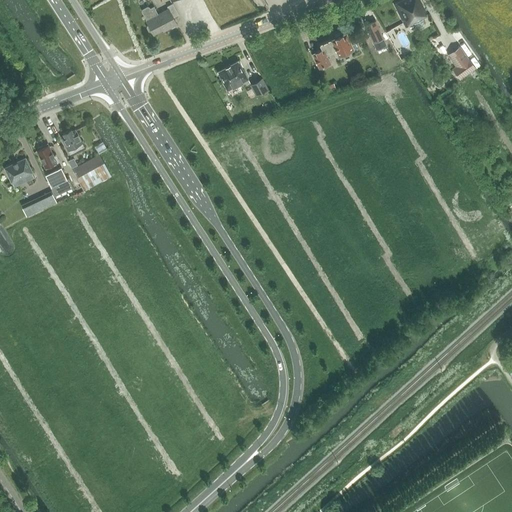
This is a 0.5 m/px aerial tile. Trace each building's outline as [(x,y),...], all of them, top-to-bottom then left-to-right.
[(422,28),(423,27),(424,24),(422,19),(427,16),(423,10),(424,9),(419,0),(403,0),(394,5),(405,27),(414,23),(417,27),(420,29),(422,28)] [(153,34),(167,26),(168,28),(177,24),(173,17),(179,14),(173,3),(167,6),(168,9),(158,14),(154,6),(150,8),(149,7),(147,6),(142,9),(142,11),(147,20),(146,20),(149,25),(147,26),(147,27),(149,33),(151,33),(153,32),(153,34)] [(375,20),(365,25),(373,43),(383,39),(375,20)] [(331,40),(331,39),(319,44),(321,49),(315,52),(315,53),(312,54),(318,68),(331,62),(327,55),(334,52),(337,59),(343,56),(342,54),(354,49),(355,53),(359,51),(355,41),(351,43),(347,33),(343,35),(342,34),(341,32),(334,35),(335,37),(334,38),(335,38),(331,40)] [(448,55),(463,76),(475,68),(460,47),(448,55)] [(238,60),(217,72),(227,90),(248,79),(238,60)] [(262,78),(250,85),(255,95),(268,88),(262,78)] [(75,129),(72,131),(71,129),(63,133),(64,135),(61,137),(70,155),(85,147),(75,129)] [(67,178),(61,166),(58,167),(56,162),(48,144),(42,147),(42,146),(37,148),(38,149),(37,150),(46,170),(44,171),(45,173),(51,186),(55,195),(73,187),(69,177),(67,178)] [(98,154),(71,169),(81,186),(108,171),(98,154)] [(25,157),(4,168),(14,187),(21,183),(18,178),(26,175),(28,180),(35,177),(25,157)] [(74,158),(68,161),(72,168),(77,165),(74,158)] [(108,171),(81,186),(84,190),(110,176),(108,171)] [(51,191),(39,197),(40,200),(44,208),(56,202),(51,191)] [(35,203),(32,207),(35,212),(44,208),(40,200),(35,203)]
